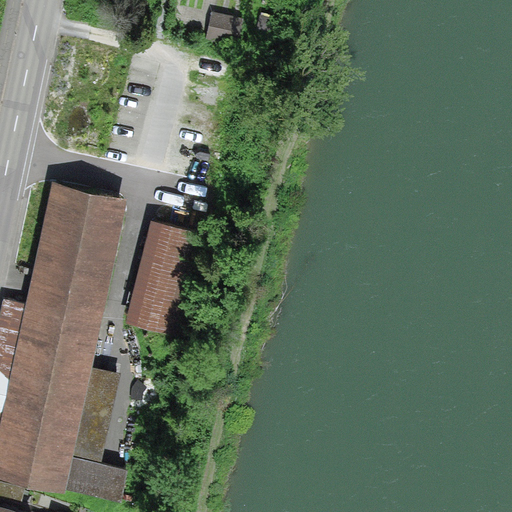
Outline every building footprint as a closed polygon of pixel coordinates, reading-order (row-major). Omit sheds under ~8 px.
[(211,8),(206,33),(235,39),(240,13),(211,8)] [(158,210),(199,221),(237,76),(196,65),(158,210)] [(11,250),(35,255),(53,173),(29,167),(11,250)] [(3,404),(0,419),(0,461),(62,475),(69,439),(86,361),(124,188),(53,173),(35,255),(26,297),(11,369),(3,404)] [(158,210),(131,310),(172,321),(199,221),(158,210)] [(0,366),(11,369),(26,297),(5,293),(0,315),(0,366)] [(86,361),(69,439),(109,448),(126,370),(86,361)] [(0,493),(0,511),(31,511),(34,499),(0,493)]
